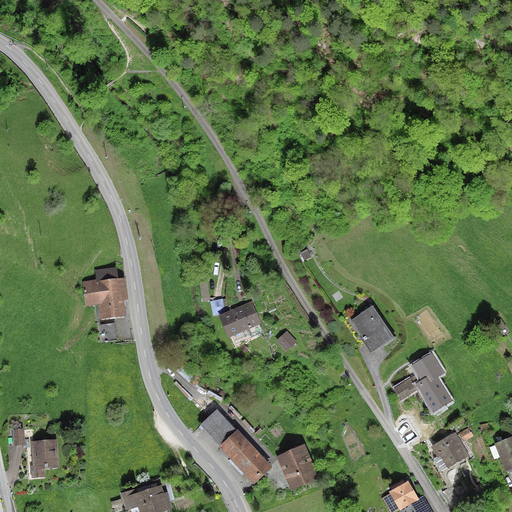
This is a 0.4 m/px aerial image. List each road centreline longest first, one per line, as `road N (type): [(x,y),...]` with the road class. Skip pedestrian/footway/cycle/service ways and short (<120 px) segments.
road 1 (tertiary): [(0,41),(52,98),(98,172),(130,252),(155,393),(238,511)]
road 2 (track): [(310,310),(214,140),(98,0)]
road 3 (residential): [(441,511),(310,310)]
